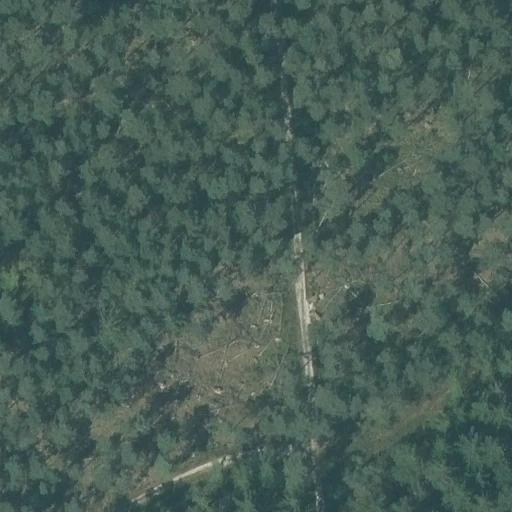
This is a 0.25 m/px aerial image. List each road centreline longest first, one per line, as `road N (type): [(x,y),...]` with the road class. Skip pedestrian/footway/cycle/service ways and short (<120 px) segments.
road 1 (track): [(275,0),(306,456)]
road 2 (track): [(306,456),(175,473),(96,511)]
